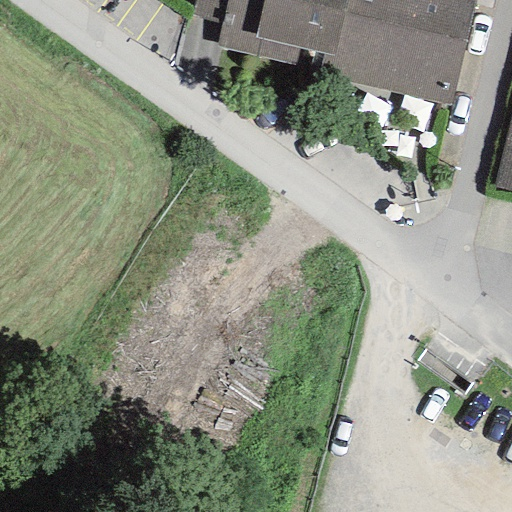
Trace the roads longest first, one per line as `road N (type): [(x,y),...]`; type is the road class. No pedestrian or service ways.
road 1 (residential): [(36,0),(425,276)]
road 2 (residential): [(511,29),(461,233),(425,276)]
